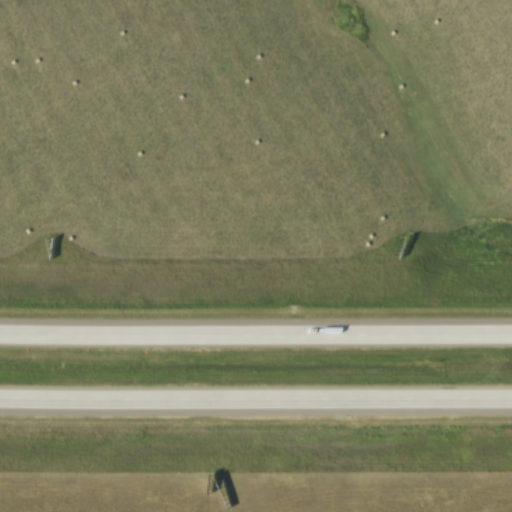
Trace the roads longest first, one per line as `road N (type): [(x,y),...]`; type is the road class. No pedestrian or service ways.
road 1 (motorway): [(0,399),(511,402)]
road 2 (motorway): [(511,337),(0,337)]
